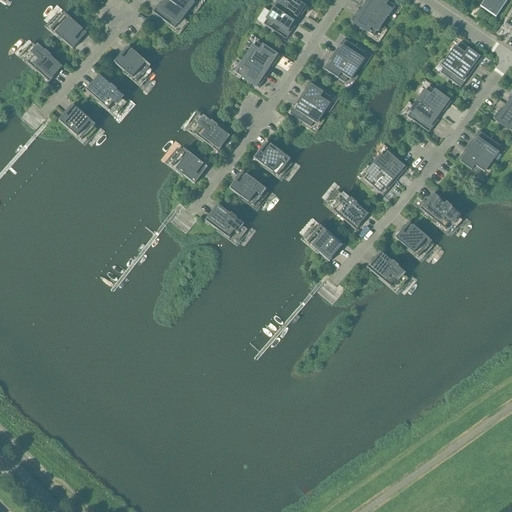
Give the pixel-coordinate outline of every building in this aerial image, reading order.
[(186,14),(166,0),(160,9),(157,7),(153,13),(174,29),(186,14)] [(166,0),(186,14),(196,0),(166,0)] [(280,0),(274,10),(294,23),(300,13),(303,15),(307,9),(293,0),(280,0)] [(369,0),(364,8),(384,21),(394,5),(385,0),(369,0)] [(496,18),(508,0),(484,0),(480,7),(496,18)] [(384,21),(364,8),(358,18),(355,16),(351,22),(374,37),(384,21)] [(294,23),(274,10),(264,25),(286,40),(290,34),(287,32),(294,23)] [(76,25),(69,18),(55,34),(62,41),(73,50),(79,43),(78,41),(84,34),(86,35),(87,34),(77,25),(76,25)] [(334,55),(355,68),(358,71),(365,61),(361,58),(364,53),(355,48),(355,47),(354,46),(344,40),(340,45),(342,47),(339,50),(337,49),(334,55)] [(246,58),(266,71),(272,62),(275,64),(279,58),(257,43),(246,58)] [(462,44),(458,49),(455,47),(448,57),(451,59),(471,74),(475,68),(473,67),(476,63),(478,65),(482,59),(470,51),(462,44)] [(62,69),(59,66),(50,58),(51,56),(45,51),(44,53),(38,47),(32,53),(35,56),(29,62),(27,61),(26,62),(49,83),(58,74),(56,72),(60,69),(61,70),(62,69)] [(138,56),(128,47),(127,48),(128,49),(122,57),(120,56),(114,63),(124,72),(132,79),(146,63),(138,56)] [(344,83),(348,79),(351,81),(358,71),(355,68),(334,55),(330,60),(332,62),(329,65),(327,64),(324,70),(335,78),(336,78),(344,83)] [(471,74),(451,59),(448,57),(441,66),(444,69),(441,73),(449,80),(461,88),(465,83),(463,81),(465,78),(467,79),(471,74)] [(266,71),(246,58),(236,74),(259,89),(263,83),(260,81),(266,71)] [(93,81),(85,90),(108,111),(109,110),(108,109),(114,102),(116,104),(122,98),(116,92),(117,91),(111,86),(110,87),(98,76),(97,77),(98,79),(95,82),(93,81)] [(299,99),(320,113),(324,115),(330,105),(327,102),(330,98),(321,92),(309,84),(306,90),(308,91),(305,95),(303,93),(299,99)] [(446,109),(451,103),(429,87),(418,102),(437,116),(444,107),(446,109)] [(310,128),(314,123),(317,125),(324,115),(320,113),(299,99),(296,105),(298,106),(295,110),(293,108),(289,114),(301,122),(310,128)] [(429,133),(433,127),(430,125),(437,116),(418,102),(407,117),(429,133)] [(95,125),(87,118),(83,115),(73,105),(72,106),(73,108),(66,115),(65,114),(58,121),(69,130),(77,137),(90,122),(94,126),(95,125)] [(511,109),(507,106),(500,115),(498,113),(493,119),(511,132),(511,109)] [(193,135),(199,139),(218,153),(225,143),(224,142),(227,138),(229,139),(229,138),(216,128),(218,126),(212,122),(210,124),(203,119),(199,125),(201,127),(195,134),(194,133),(193,135)] [(499,154),(495,151),(499,146),(490,140),(479,132),(475,137),(477,139),(474,142),(472,141),(468,146),(492,163),(499,154)] [(267,144),(261,153),(259,151),(253,159),(264,167),(265,167),(273,174),(281,163),(285,167),(290,160),(277,151),(277,150),(266,142),(265,143),(267,144)] [(478,175),(481,171),(484,173),(492,163),(468,146),(464,152),(466,153),(464,157),(462,155),(458,161),(469,169),(478,175)] [(184,176),(195,185),(200,177),(199,176),(205,168),(207,169),(208,168),(196,160),(188,153),(176,170),(184,176)] [(388,153),(384,157),(381,155),(373,164),(376,167),(395,183),(399,178),(397,176),(400,173),(402,174),(407,169),(396,160),(388,153)] [(395,183),(376,167),(373,164),(365,173),(368,176),(364,180),(372,187),(383,197),(388,191),(386,190),(389,186),(391,188),(395,183)] [(256,193),(261,197),(266,190),(253,181),(253,180),(242,172),(241,173),(243,174),(237,183),(235,181),(229,189),(240,197),(248,203),(256,193)] [(367,217),(368,216),(356,206),(357,204),(351,199),(350,201),(343,195),(338,202),(340,204),(335,210),(333,209),(332,211),(356,231),(364,221),(362,220),(366,216),(367,217)] [(420,209),(436,223),(445,231),(446,229),(445,228),(451,221),(453,223),(458,217),(451,210),(452,209),(446,204),(445,205),(432,195),(431,196),(433,197),(430,201),(428,200),(420,209)] [(231,214),(229,216),(216,206),(215,207),(217,208),(214,212),(212,211),(205,221),(229,240),(230,238),(229,237),(235,230),(237,232),(242,226),(235,221),(237,219),(231,215),(231,214)] [(406,248),(413,254),(427,238),(419,231),(409,222),(408,224),(409,225),(403,233),(401,231),(395,239),(406,248)] [(343,246),(333,237),(325,231),(311,247),(319,254),(329,263),(336,255),(334,254),(341,246),(342,248),(343,246)] [(380,255),(379,256),(376,259),(375,258),(367,267),(390,288),(391,286),(390,285),(396,278),(398,280),(404,274),(397,269),(399,267),(393,262),(391,264),(379,253),(378,254),(380,255)]
